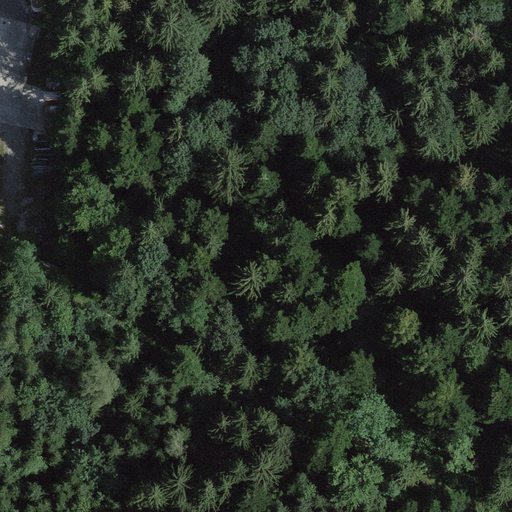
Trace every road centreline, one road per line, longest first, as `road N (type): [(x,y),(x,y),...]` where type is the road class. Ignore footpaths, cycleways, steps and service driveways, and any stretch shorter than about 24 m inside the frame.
road 1 (track): [(0,266),(473,511)]
road 2 (track): [(87,311),(116,0)]
